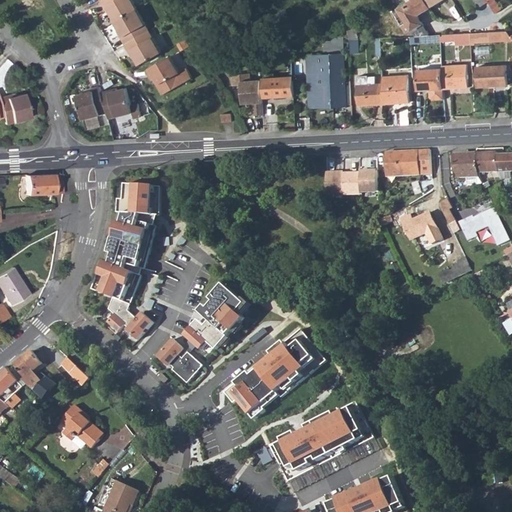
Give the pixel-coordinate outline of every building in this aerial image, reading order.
[(136,5),(133,0),(100,0),(103,4),(106,2),(110,9),(115,17),(135,6),(136,5)] [(411,0),(394,10),(406,32),(413,28),(417,36),(431,35),(418,15),(443,0),(411,0)] [(487,0),(489,2),(496,13),(503,8),(497,0),(487,0)] [(147,27),(135,6),(115,17),(120,26),(123,33),(120,35),(123,41),(147,27)] [(306,9),(296,15),(299,21),(309,15),(306,9)] [(362,26),(358,18),(346,25),(351,40),(352,40),(361,39),(368,39),(364,29),(360,30),(359,28),(362,26)] [(160,48),(147,27),(123,41),(127,48),(130,46),(134,53),(139,61),(160,48)] [(309,107),(347,106),(343,27),(324,39),(325,54),(307,55),(309,107)] [(511,37),(511,36),(507,30),(471,33),(471,44),(476,44),(476,42),(511,40),(511,37)] [(442,46),(471,44),(471,33),(441,35),(442,42),(442,46)] [(411,44),(442,42),(441,35),(431,35),(417,36),(411,36),(411,44)] [(180,37),(175,40),(178,45),(184,42),(180,37)] [(361,52),(361,39),(352,40),(352,52),(361,52)] [(258,51),(256,47),(246,53),(247,57),(258,51)] [(169,52),(144,66),(150,77),(153,75),(155,74),(159,79),(157,81),(162,90),(182,79),(192,73),(186,64),(179,68),(169,52)] [(467,64),(443,65),(443,68),(443,88),(468,86),(467,64)] [(507,65),(477,66),(478,86),(507,84),(507,65)] [(443,68),(418,69),(419,89),(431,88),(431,96),(433,98),(444,98),(443,88),(443,68)] [(254,116),(264,115),(262,79),(252,80),(252,73),(233,74),(234,86),(242,86),(243,105),(254,104),(254,116)] [(408,75),(384,76),(384,83),(385,103),(410,102),(408,75)] [(265,97),(294,96),(293,76),(265,77),(265,97)] [(360,105),(385,103),(384,83),(377,84),(360,85),(359,85),(360,105)] [(83,119),(107,112),(101,91),(99,86),(92,88),(93,91),(85,93),(77,95),(83,119)] [(109,89),(101,91),(107,112),(108,118),(133,111),(135,118),(143,116),(139,101),(131,103),(126,87),(117,89),(110,92),(109,89)] [(5,93),(0,94),(0,102),(3,116),(5,122),(29,116),(23,92),(14,94),(6,96),(5,93)] [(400,109),(401,125),(409,124),(408,109),(400,109)] [(389,177),(421,175),(421,173),(420,165),(420,150),(387,153),(389,177)] [(432,172),(432,164),(432,150),(420,150),(420,165),(421,173),(432,172)] [(484,173),(500,172),(499,155),(499,152),(479,154),(480,177),(480,178),(483,185),(485,190),(491,187),(484,173)] [(469,186),(483,185),(480,178),(480,177),(479,154),(457,155),(458,179),(468,178),(469,186)] [(511,154),(499,155),(500,172),(503,180),(511,179),(511,154)] [(361,170),(361,172),(362,194),(379,193),(378,170),(361,170)] [(328,196),(345,196),(345,173),(345,172),(329,173),(328,196)] [(345,173),(345,196),(362,196),(362,194),(361,172),(345,173)] [(26,195),(62,193),(62,184),(58,175),(26,176),(26,195)] [(119,198),(118,211),(124,211),(138,212),(151,213),(152,183),(125,182),(124,198),(119,198)] [(440,204),(450,225),(457,222),(453,210),(455,208),(450,199),(440,204)] [(461,222),(470,241),(480,237),(478,232),(490,228),(499,246),(511,241),(495,207),(475,217),(474,215),(461,222)] [(138,212),(124,211),(121,220),(116,218),(107,250),(112,251),(110,260),(104,258),(99,273),(104,276),(99,291),(114,296),(121,299),(133,270),(124,266),(127,255),(138,258),(147,227),(135,223),(138,212)] [(412,215),(404,220),(414,240),(439,228),(431,213),(415,221),(412,215)] [(446,284),(472,271),(466,258),(458,262),(460,265),(440,275),(446,284)] [(13,268),(0,276),(0,287),(11,305),(29,293),(13,268)] [(225,281),(212,296),(215,299),(208,306),(205,303),(200,309),(210,317),(220,326),(223,323),(233,331),(246,315),(239,309),(247,300),(225,281)] [(121,299),(114,296),(109,308),(114,312),(107,320),(118,331),(126,323),(128,325),(135,317),(127,310),(130,303),(121,299)] [(141,311),(135,317),(128,325),(126,328),(138,339),(153,321),(141,311)] [(220,326),(210,317),(205,322),(199,317),(184,334),(201,349),(208,339),(216,347),(228,334),(220,326)] [(172,336),(156,354),(169,365),(171,363),(175,367),(173,369),(188,382),(203,365),(188,352),(184,357),(181,355),(187,348),(172,336)] [(251,371),(238,383),(227,391),(255,425),(270,414),(268,411),(306,382),(303,378),(317,367),(304,350),(294,358),(287,349),(254,375),(251,371)] [(24,358),(34,372),(43,366),(32,352),(24,358)] [(34,372),(24,358),(14,365),(24,377),(21,379),(23,382),(33,390),(34,389),(43,383),(36,374),(34,372)] [(72,375),(79,368),(71,360),(69,359),(62,365),(72,375)] [(9,369),(0,377),(0,398),(0,399),(0,400),(9,407),(11,409),(21,400),(16,394),(23,388),(18,383),(19,382),(9,369)] [(0,398),(0,414),(9,407),(0,400),(0,399),(0,398)] [(215,398),(205,404),(212,416),(222,410),(215,398)] [(77,404),(62,422),(69,428),(64,434),(73,441),(78,436),(89,445),(94,448),(100,440),(91,432),(97,425),(93,421),(82,412),(84,410),(77,404)] [(283,440),(273,445),(289,477),(366,439),(350,406),(336,413),(334,408),(305,423),(306,427),(296,432),(295,429),(282,436),(283,440)] [(106,433),(97,425),(91,432),(100,440),(106,433)] [(89,445),(78,436),(73,441),(84,450),(89,445)] [(99,468),(104,473),(110,466),(105,461),(99,468)] [(0,463),(0,476),(6,482),(13,474),(0,463)] [(501,472),(491,474),(492,484),(503,483),(501,472)] [(337,498),(328,502),(331,511),(395,511),(397,511),(396,508),(405,505),(404,502),(407,500),(394,474),(383,479),(382,477),(336,496),(337,498)] [(119,481),(103,511),(128,511),(132,505),(134,506),(141,492),(119,481)]
